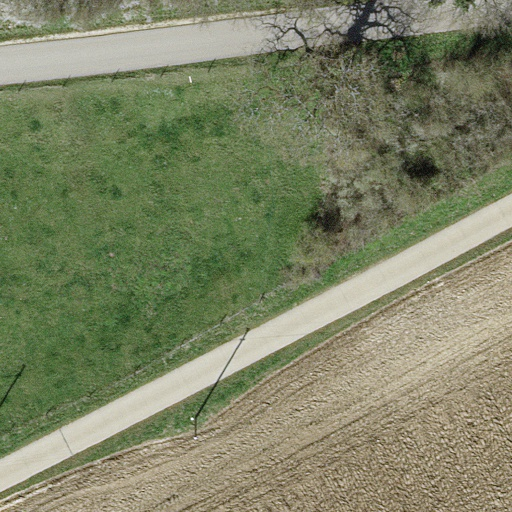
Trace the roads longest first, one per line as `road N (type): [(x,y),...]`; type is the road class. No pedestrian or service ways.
road 1 (track): [(511,212),(0,486)]
road 2 (unclassified): [(511,0),(0,64)]
